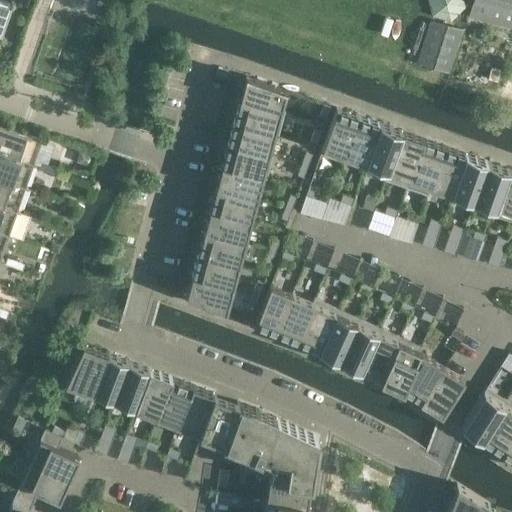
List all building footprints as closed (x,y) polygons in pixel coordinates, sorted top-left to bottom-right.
[(0,0),(0,34),(12,0),(11,0),(9,4),(0,0)] [(425,0),(450,23),(470,2),(468,0),(425,0)] [(511,0),(472,0),(468,16),(511,27),(511,0)] [(448,71),(462,29),(430,19),(417,62),(448,71)] [(280,110),(280,109),(285,91),(245,76),(239,99),(280,110)] [(239,99),(233,121),(274,132),(273,133),(278,135),(284,111),(280,109),(280,110),(239,99)] [(324,103),(320,114),(326,116),(330,105),(324,103)] [(343,160),(358,116),(336,108),(320,152),(343,160)] [(379,124),(358,116),(343,160),(365,168),(366,164),(365,163),(379,124)] [(268,154),(273,133),(274,132),(233,121),(227,143),(268,154)] [(400,131),(379,124),(365,163),(366,164),(386,171),(400,131)] [(0,152),(32,164),(35,165),(36,164),(33,163),(40,140),(43,141),(44,140),(0,125),(0,152)] [(313,130),(309,142),(316,143),(320,132),(313,130)] [(386,171),(407,178),(408,179),(422,139),(400,131),(386,171)] [(444,146),(422,139),(408,179),(407,178),(405,186),(428,194),(429,189),(444,146)] [(227,143),(221,165),(262,176),(261,177),(266,179),(272,155),(268,154),(227,143)] [(429,189),(450,197),(465,154),(444,146),(429,189)] [(305,151),(301,163),(307,165),(312,153),(305,151)] [(0,179),(24,188),(27,189),(27,188),(24,187),(32,164),(0,152),(0,179)] [(487,162),(465,154),(450,197),(472,204),(487,162)] [(46,172),(48,165),(39,162),(37,169),(46,172)] [(494,212),(496,208),(495,207),(509,169),(487,162),(472,204),(494,212)] [(303,177),(307,165),(301,163),(297,174),(303,177)] [(54,175),(57,168),(48,165),(46,172),(54,175)] [(221,165),(215,187),(256,198),(261,177),(262,176),(221,165)] [(511,170),(509,169),(495,207),(496,208),(511,213),(511,170)] [(0,206),(16,212),(19,213),(19,211),(16,210),(24,188),(0,179),(0,206)] [(317,199),(320,188),(309,184),(305,195),(317,199)] [(215,187),(209,209),(250,220),(256,198),(215,187)] [(285,206),(291,208),(295,196),(289,194),(285,206)] [(351,205),(353,198),(342,194),(340,200),(351,205)] [(373,210),(375,204),(364,199),(361,206),(373,210)] [(395,216),(397,210),(386,205),(384,212),(395,216)] [(0,232),(8,235),(10,236),(11,235),(8,234),(16,212),(0,206),(0,232)] [(287,220),(291,208),(285,206),(280,217),(287,220)] [(29,219),(32,212),(23,209),(20,216),(29,219)] [(244,242),(250,220),(209,209),(203,231),(244,242)] [(417,222),(419,215),(408,211),(406,218),(417,222)] [(32,212),(29,219),(38,222),(40,215),(32,212)] [(432,247),(442,222),(430,218),(421,243),(432,247)] [(454,253),(464,228),(452,224),(443,249),(454,253)] [(483,240),(486,233),(474,229),(472,236),(483,240)] [(203,231),(197,253),(238,264),(244,242),(203,231)] [(499,265),(508,240),(496,236),(487,261),(499,265)] [(273,237),(269,249),(275,251),(279,239),(273,237)] [(271,263),(275,251),(269,249),(264,260),(271,263)] [(292,261),(295,254),(283,250),(281,256),(292,261)] [(191,275),(232,286),(238,264),(197,253),(191,275)] [(4,264),(13,267),(15,260),(6,257),(4,264)] [(15,260),(13,267),(21,270),(24,263),(15,260)] [(324,273),(327,267),(315,262),(313,268),(324,273)] [(349,283),(352,278),(340,272),(338,278),(349,283)] [(225,312),(232,286),(191,275),(186,296),(225,312)] [(257,282),(253,293),(259,296),(263,284),(257,282)] [(370,293),(372,287),(361,282),(358,288),(370,293)] [(276,332),(291,293),(269,284),(253,323),(276,332)] [(390,302),(393,296),(382,291),(379,297),(390,302)] [(255,308),(259,296),(253,293),(248,305),(255,308)] [(314,303),(313,302),(291,293),(276,332),(297,341),(314,303)] [(315,298),(313,302),(314,303),(297,341),(317,350),(336,308),(315,298)] [(411,312),(414,306),(403,301),(400,307),(411,312)] [(336,308),(317,350),(338,359),(357,317),(336,308)] [(432,321),(434,316),(423,310),(421,316),(432,321)] [(378,327),(357,317),(338,359),(359,369),(378,327)] [(399,336),(378,327),(359,369),(379,378),(399,336)] [(464,334),(454,328),(450,333),(461,340),(464,334)] [(420,346),(399,336),(379,378),(400,388),(418,349),(419,350),(420,346)] [(65,382),(92,392),(107,353),(83,344),(65,382)] [(435,378),(443,365),(420,351),(419,350),(418,349),(400,388),(420,400),(434,377),(435,378)] [(128,361),(107,353),(92,392),(113,400),(128,361)] [(149,369),(128,361),(113,400),(135,408),(149,369)] [(443,365),(435,378),(434,377),(420,400),(440,413),(463,378),(443,365)] [(171,377),(149,369),(135,408),(156,416),(171,377)] [(192,385),(171,377),(156,416),(178,424),(192,385)] [(215,393),(192,385),(178,424),(199,432),(213,394),(215,395),(215,393)] [(460,426),(481,439),(506,400),(485,386),(460,426)] [(230,399),(215,393),(215,395),(213,394),(199,432),(217,438),(223,441),(242,448),(271,461),(269,475),(310,482),(317,437),(255,408),(230,399)] [(511,403),(506,400),(481,439),(499,451),(511,431),(511,403)] [(18,417),(13,427),(21,430),(25,420),(18,417)] [(116,428),(105,424),(95,450),(106,454),(116,428)] [(54,425),(51,431),(62,436),(65,430),(54,425)] [(44,428),(29,460),(68,477),(77,456),(57,447),(62,436),(51,431),(44,428)] [(84,432),(78,430),(74,442),(80,444),(84,432)] [(137,436),(126,431),(116,458),(128,462),(137,436)] [(511,459),(511,431),(499,451),(511,459)] [(158,445),(147,441),(144,448),(156,452),(158,445)] [(179,454),(168,450),(165,456),(177,460),(179,454)] [(58,499),(68,477),(29,460),(15,491),(34,499),(38,490),(58,499)] [(244,484),(246,472),(239,471),(238,483),(244,484)] [(265,498),(307,504),(310,482),(269,475),(265,498)] [(502,511),(495,507),(456,484),(445,511),(502,511)] [(243,494),(216,490),(214,502),(241,506),(243,494)] [(15,491),(6,511),(36,511),(29,509),(34,499),(15,491)] [(265,498),(263,511),(305,511),(307,504),(265,498)]
